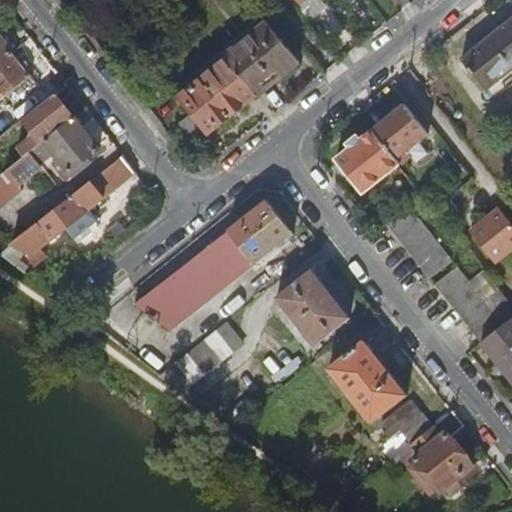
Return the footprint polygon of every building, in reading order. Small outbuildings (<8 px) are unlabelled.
[(157,45),(167,36),(153,18),(143,28),(157,45)] [(511,21),(462,61),(484,90),(511,67),(511,21)] [(230,59),(260,96),(301,64),(270,25),(229,57),(230,59)] [(0,62),(11,54),(0,40),(0,62)] [(145,83),(158,73),(142,53),(129,63),(145,83)] [(0,62),(0,100),(30,78),(11,54),(0,62)] [(231,118),(260,96),(230,59),(202,80),(231,118)] [(208,136),(231,118),(202,80),(178,99),(191,116),(208,136)] [(24,159),(73,120),(54,96),(22,121),(34,138),(18,150),(24,159)] [(405,105),(373,131),(396,160),(428,135),(405,105)] [(190,150),(208,136),(191,116),(174,129),(190,150)] [(98,150),(73,120),(24,159),(7,174),(18,188),(41,169),(39,165),(54,154),(72,178),(83,168),(81,165),(98,150)] [(396,160),(373,131),(337,160),(363,194),(400,165),(396,160)] [(102,200),(135,173),(122,157),(13,244),(32,256),(103,201),(102,200)] [(7,174),(0,178),(0,210),(22,193),(18,188),(7,174)] [(292,234),(265,201),(136,305),(169,331),(292,234)] [(406,204),(384,221),(430,280),(453,262),(406,204)] [(471,228),(497,263),(511,251),(511,214),(504,204),(471,228)] [(435,285),(481,345),(504,327),(496,317),(456,267),(435,285)] [(313,273),(278,301),(316,348),(350,320),(313,273)] [(504,327),(511,320),(511,306),(493,284),(488,288),(492,293),(486,298),(500,314),(496,317),(504,327)] [(481,345),(511,383),(511,320),(504,327),(481,345)] [(226,325),(160,379),(183,394),(243,345),(226,325)] [(366,343),(330,371),(374,426),(408,399),(366,343)] [(284,352),(267,360),(275,378),(292,370),(284,352)] [(414,403),(384,426),(394,441),(424,418),(414,403)] [(453,413),(412,446),(419,456),(414,461),(416,465),(409,470),(429,496),(437,490),(440,494),(446,489),(452,497),(467,485),(461,477),(473,468),(451,439),(464,428),(453,413)]
